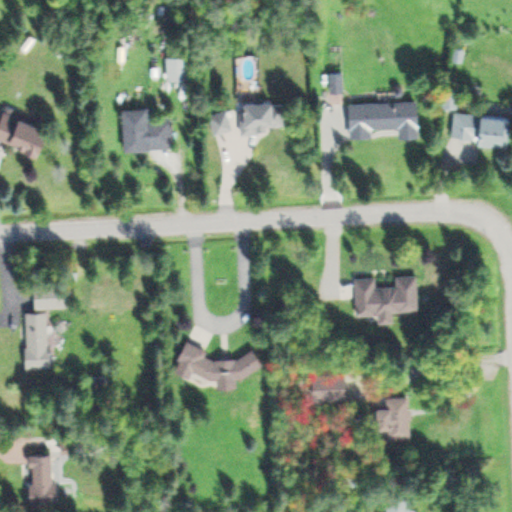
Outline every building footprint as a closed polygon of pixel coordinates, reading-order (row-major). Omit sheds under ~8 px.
[(351,70),(339,70),(339,87),(351,87),(351,70)] [(251,124),(290,125),(291,104),(278,103),(278,98),(252,97),(251,124)] [(360,98),(360,132),(381,132),(381,122),(407,122),(407,133),(425,132),(424,97),(360,98)] [(217,115),(225,129),(237,122),(229,108),(217,115)] [(8,109),(0,131),(0,134),(40,149),(49,124),(8,109)] [(130,110),(129,144),(177,145),(178,111),(130,110)] [(511,112),(459,111),(459,133),(485,134),(485,140),(511,141),(511,112)] [(363,313),(398,312),(398,309),(423,308),(421,274),(403,275),(403,285),(379,286),(378,277),(362,277),(363,313)] [(53,308),(31,309),(31,363),(53,363),(53,308)] [(180,371),(195,376),(196,371),(237,384),(241,373),(253,377),(257,365),(208,350),(208,347),(190,341),(180,371)] [(395,436),(414,436),(414,396),(393,396),(393,407),(384,407),(384,428),(395,428),(395,436)] [(56,451),(35,451),(36,499),(58,499),(56,451)] [(414,511),(415,495),(392,496),(392,511),(414,511)]
